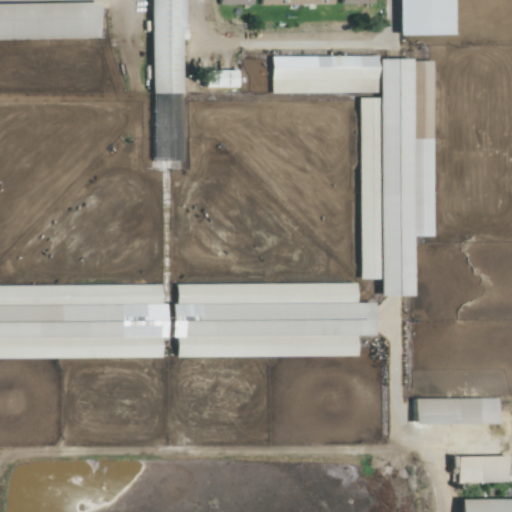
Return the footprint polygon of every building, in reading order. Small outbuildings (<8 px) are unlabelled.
[(146,0),(147,95),(179,94),(177,0),(146,0)] [(393,0),(394,36),(450,36),(450,0),(393,0)] [(0,40),(96,39),(96,3),(0,4),(0,40)] [(431,58),(267,58),(267,95),(356,95),(356,161),(360,161),(359,281),(376,281),(376,297),(409,298),(409,237),(430,237),(431,58)] [(200,88),(233,88),(233,71),(200,71),(200,88)] [(169,285),(169,359),(353,358),(353,338),(370,338),(370,304),(352,304),(352,284),(169,285)] [(0,360),(160,359),(159,285),(0,286),(0,360)] [(410,425),(494,425),(494,399),(410,399),(410,425)] [(504,484),(504,457),(452,457),(452,484),(504,484)] [(511,511),(511,499),(505,499),(504,488),(470,488),(471,499),(455,499),(454,511),(511,511)]
